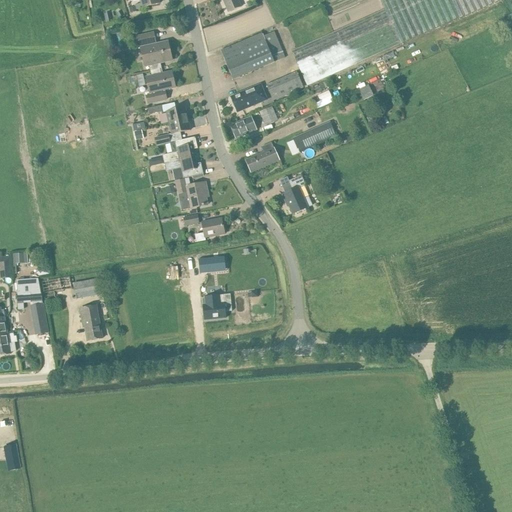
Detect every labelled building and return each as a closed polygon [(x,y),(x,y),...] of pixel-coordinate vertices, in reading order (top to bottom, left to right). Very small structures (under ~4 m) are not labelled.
[(135,5),(136,10),(142,8),(160,3),(159,0),(140,0),(141,3),(135,5)] [(222,0),(228,12),(241,7),(238,0),(222,0)] [(291,51),(307,86),(400,44),(500,0),(380,0),(385,9),(291,51)] [(149,66),(151,71),(162,68),(160,63),(172,60),(168,42),(156,44),(153,32),(132,37),(134,48),(140,47),(140,48),(145,67),(149,66)] [(220,51),(232,81),(274,63),(274,62),(285,58),(274,32),(264,36),(262,33),(220,51)] [(123,67),(117,72),(122,77),(127,71),(123,67)] [(162,68),(151,71),(152,76),(146,78),(149,92),(144,93),(147,105),(167,101),(165,90),(175,87),(172,72),(163,74),(162,68)] [(272,101),(303,88),(297,72),(266,85),(272,101)] [(231,97),(237,112),(266,100),(260,85),(231,97)] [(163,111),(162,106),(148,108),(149,114),(163,111)] [(169,123),(188,119),(186,107),(166,112),(169,123)] [(278,120),(272,108),(272,107),(260,113),(265,126),(278,120)] [(251,116),(229,126),(235,140),(257,131),(251,116)] [(188,119),(169,123),(171,134),(191,130),(188,119)] [(144,121),(132,124),(133,130),(145,128),(144,121)] [(299,154),(337,137),(330,122),(292,139),(299,154)] [(59,134),(60,141),(73,139),(72,132),(59,134)] [(168,134),(154,138),(156,146),(170,142),(168,134)] [(162,156),(164,164),(195,156),(193,149),(198,148),(195,137),(175,142),(177,152),(162,156)] [(246,160),(252,172),(270,164),(279,160),(272,143),(261,147),(263,153),(246,160)] [(182,173),(183,179),(203,174),(201,163),(197,164),(195,156),(164,164),(166,173),(181,169),(182,173)] [(287,203),(292,215),(308,208),(312,206),(308,197),(304,199),(299,188),(305,185),(301,176),(289,181),(292,190),(282,195),(286,203),(287,203)] [(188,193),(191,209),(208,205),(205,192),(207,191),(205,183),(190,186),(188,178),(175,181),(178,196),(188,193)] [(185,227),(199,224),(198,215),(183,218),(185,227)] [(221,218),(202,222),(205,238),(224,234),(221,218)] [(0,270),(1,278),(11,278),(9,258),(0,258),(0,270)] [(217,258),(199,260),(200,274),(219,272),(217,258)] [(42,282),(45,300),(55,299),(54,292),(72,289),(70,277),(42,282)] [(41,293),(40,293),(37,279),(17,280),(18,294),(17,294),(18,304),(41,302),(41,293)] [(74,294),(102,289),(100,279),(73,284),(74,294)] [(203,305),(204,320),(226,318),(225,312),(232,311),(230,294),(223,295),(224,303),(203,305)] [(36,334),(48,332),(44,304),(32,306),(36,334)] [(84,328),(87,341),(102,338),(96,307),(80,310),(83,328),(84,328)] [(7,333),(0,334),(0,355),(11,354),(11,352),(16,351),(14,341),(17,340),(16,335),(14,335),(14,332),(7,333)] [(15,444),(3,446),(8,471),(19,469),(15,444)]
